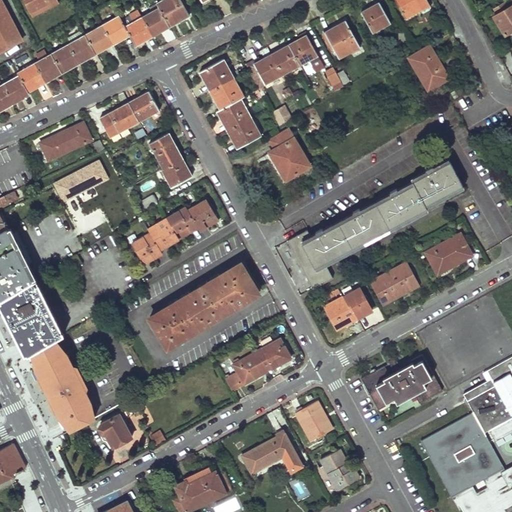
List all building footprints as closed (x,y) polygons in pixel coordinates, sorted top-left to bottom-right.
[(22,0),(30,16),(57,3),(56,0),(22,0)] [(159,9),(169,27),(189,16),(180,0),(161,0),(156,3),(159,9)] [(429,6),(426,0),(393,0),(404,19),(429,6)] [(0,52),(20,42),(0,2),(0,52)] [(378,2),(360,12),(371,33),(389,23),(378,2)] [(141,18),(152,37),(169,27),(159,9),(156,3),(149,7),(152,13),(141,18)] [(489,12),(503,36),(511,30),(511,4),(505,9),(502,4),(489,12)] [(101,26),(112,45),(129,35),(124,27),(119,17),(101,26)] [(141,18),(124,27),(129,35),(135,44),(152,37),(141,18)] [(324,33),(337,59),(359,48),(344,21),(324,33)] [(84,36),(95,54),(112,45),(101,26),(84,36)] [(68,44),(78,63),(95,54),(84,36),(68,44)] [(306,36),(288,45),(299,66),(309,61),(313,67),(321,63),(306,36)] [(51,54),(61,73),(78,63),(68,44),(51,54)] [(288,45),(270,55),(282,76),(299,66),(288,45)] [(448,78),(428,46),(408,58),(428,91),(448,78)] [(34,64),(44,83),(61,73),(51,54),(47,57),(43,51),(35,55),(39,61),(34,64)] [(282,76),(270,55),(253,65),(264,85),(282,76)] [(233,79),(223,60),(199,73),(209,92),(233,79)] [(19,76),(27,92),(44,83),(34,64),(17,73),(19,76)] [(339,82),(332,68),(325,72),(332,85),(339,82)] [(342,71),(336,74),(343,85),(349,82),(342,71)] [(2,86),(12,105),(29,95),(27,92),(19,76),(2,86)] [(243,97),(233,79),(209,92),(218,110),(240,99),(243,97)] [(0,111),(12,105),(2,86),(0,83),(0,111)] [(149,92),(129,103),(138,122),(158,111),(149,92)] [(250,117),(240,99),(218,110),(216,111),(226,131),(250,117)] [(129,103),(99,119),(110,137),(138,122),(129,103)] [(279,125),(292,117),(285,104),(272,111),(279,125)] [(260,135),(250,117),(226,131),(236,149),(260,135)] [(83,123),(40,142),(48,160),(91,140),(83,123)] [(281,182),(310,165),(289,130),(270,141),(274,149),(265,155),(281,182)] [(174,145),(167,134),(149,143),(163,169),(183,159),(175,145),(174,145)] [(103,149),(99,141),(93,144),(97,152),(103,149)] [(100,159),(54,183),(63,202),(110,178),(100,159)] [(192,176),(183,159),(163,169),(162,170),(171,188),(192,176)] [(307,231),(287,242),(312,289),(332,279),(324,262),(425,209),(424,207),(463,186),(450,162),(434,171),(432,168),(429,169),(426,171),(427,174),(412,182),(413,185),(398,193),(396,189),(393,191),(390,193),(392,196),(361,213),(359,209),(356,211),(353,213),(355,216),(324,232),(322,229),(319,231),(315,233),(317,237),(312,240),(307,231)] [(14,192),(0,198),(0,208),(18,201),(14,192)] [(156,202),(153,195),(139,203),(143,210),(156,202)] [(218,220),(206,199),(187,211),(185,207),(148,229),(150,233),(131,244),(143,264),(162,253),(160,249),(197,227),(199,231),(218,220)] [(0,230),(5,228),(14,223),(12,217),(0,222),(0,230)] [(9,236),(5,228),(0,230),(0,300),(31,281),(24,265),(32,262),(17,232),(9,236)] [(471,255),(459,234),(424,252),(437,274),(471,255)] [(73,269),(81,264),(77,256),(68,261),(73,269)] [(259,293),(240,263),(150,317),(168,347),(259,293)] [(369,282),(381,305),(416,286),(405,263),(369,282)] [(0,303),(8,320),(26,356),(55,339),(59,337),(31,281),(0,300),(0,303)] [(323,307),(335,330),(371,311),(359,288),(323,307)] [(68,431),(94,418),(87,404),(90,402),(66,354),(62,355),(55,339),(26,356),(60,422),(63,421),(68,431)] [(237,371),(225,378),(232,391),(291,358),(280,339),(233,365),(237,371)] [(384,366),(361,378),(378,410),(412,391),(419,402),(442,390),(422,354),(411,359),(412,363),(389,374),(384,366)] [(511,355),(483,372),(487,381),(464,394),(465,396),(467,401),(473,412),(484,432),(511,416),(511,355)] [(386,365),(388,370),(398,365),(396,359),(386,365)] [(317,401),(295,413),(310,441),(332,430),(317,401)] [(113,447),(132,437),(123,421),(133,415),(130,408),(101,424),(98,428),(101,434),(105,434),(113,447)] [(507,511),(503,505),(506,503),(511,500),(511,481),(504,468),(484,432),(473,412),(421,441),(452,497),(459,511),(507,511)] [(302,466),(282,430),(276,433),(278,437),(242,456),(251,472),(282,456),(291,472),(302,466)] [(0,481),(26,469),(13,443),(0,449),(0,481)] [(337,489),(358,477),(353,468),(350,470),(338,448),(320,459),(337,489)] [(217,476),(214,471),(186,485),(185,481),(175,486),(179,496),(172,499),(178,511),(184,511),(231,489),(223,473),(217,476)] [(291,486),(300,501),(309,495),(300,481),(291,486)] [(507,511),(511,511),(511,500),(506,503),(503,505),(507,511)] [(132,511),(126,501),(104,511),(132,511)]
